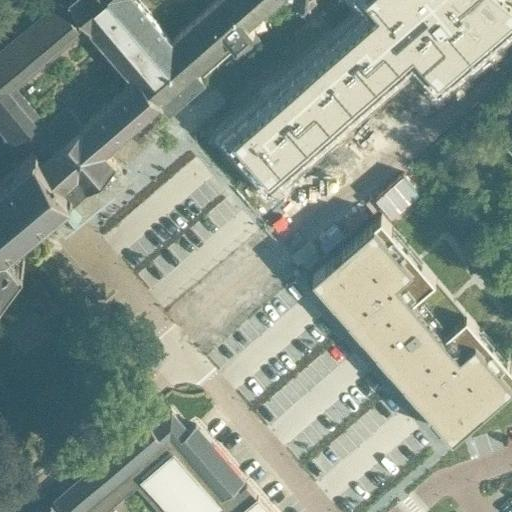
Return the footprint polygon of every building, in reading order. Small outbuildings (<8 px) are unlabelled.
[(197,68),(231,38),(237,44),(254,30),(249,24),(275,0),(69,0),(72,3),(65,9),(58,1),(0,49),(0,131),(11,145),(20,138),(32,152),(19,163),(17,161),(15,164),(12,161),(0,171),(0,285),(20,268),(22,270),(25,267),(23,265),(25,264),(22,260),(22,261),(20,259),(22,257),(13,245),(23,237),(25,239),(28,236),(26,235),(39,224),(40,225),(43,223),(41,222),(50,214),(66,234),(116,193),(118,194),(117,191),(130,180),(124,174),(127,172),(126,171),(124,172),(116,162),(116,161),(105,149),(116,140),(117,142),(119,141),(117,139),(127,131),(129,132),(130,131),(129,129),(138,121),(140,123),(141,121),(140,119),(149,111),(151,113),(152,111),(151,110),(160,101),(162,103),(163,102),(169,110),(206,78),(197,68)] [(243,114),(223,131),(269,184),(271,183),(266,176),(275,168),(281,174),(292,164),(294,163),(289,156),(291,154),(298,148),(304,154),(315,144),(317,143),(312,137),(314,135),(321,128),(327,134),(338,125),(340,123),(335,117),(340,112),(344,108),(350,114),(361,105),(363,103),(357,97),(364,91),(367,88),(373,94),(384,85),(386,83),(381,77),(389,69),(390,68),(396,74),(407,65),(413,59),(438,87),(440,85),(435,79),(454,63),(459,69),(471,59),(473,57),(468,51),(487,34),(492,41),(504,31),(506,29),(500,23),(511,12),(511,0),(362,0),(367,6),(361,12),(362,13),(369,7),(373,12),(246,122),(242,117),(249,111),(248,110),(246,111),(243,114)] [(511,120),(502,129),(509,137),(511,139),(511,120)] [(382,213),(313,272),(351,315),(347,318),(357,330),(361,327),(453,433),(474,415),(470,410),(478,403),(482,408),(511,382),(511,363),(507,358),(502,362),(490,348),(495,344),(408,243),(403,247),(391,234),(396,229),(382,213)] [(153,427),(147,420),(39,511),(272,511),(258,496),(247,483),(240,489),(237,485),(244,479),(196,423),(188,430),(172,411),(153,427)]
